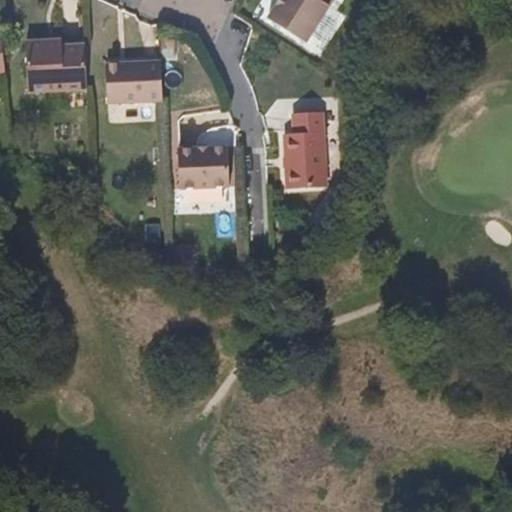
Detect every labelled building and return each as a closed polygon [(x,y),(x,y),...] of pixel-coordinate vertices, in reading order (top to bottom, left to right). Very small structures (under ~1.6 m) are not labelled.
[(305,43),(331,0),(278,0),(267,18),(305,43)] [(88,86),(86,47),(86,41),(64,41),(49,42),(49,36),(29,37),(31,88),(88,86)] [(163,95),(162,58),(162,56),(105,59),(107,99),(163,95)] [(326,187),(323,111),(292,112),(293,133),(284,134),(286,189),(326,187)] [(229,185),(226,146),(200,147),(203,154),(215,186),(229,185)] [(215,186),(203,154),(200,147),(177,148),(179,188),(215,186)]
